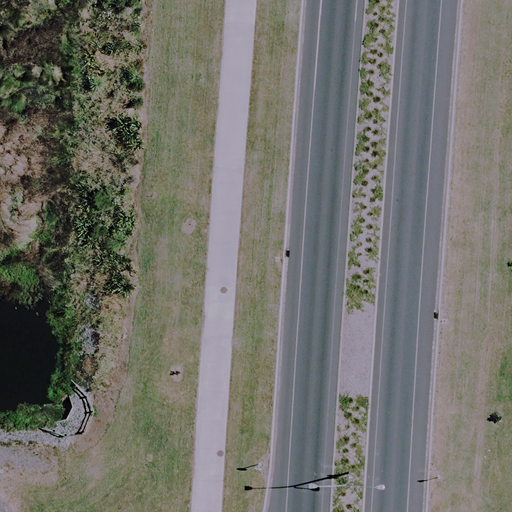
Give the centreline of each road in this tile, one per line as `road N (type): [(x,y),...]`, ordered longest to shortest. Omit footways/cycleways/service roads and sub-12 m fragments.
road 1 (secondary): [(301,511),(339,0)]
road 2 (secondary): [(428,0),(395,511)]
